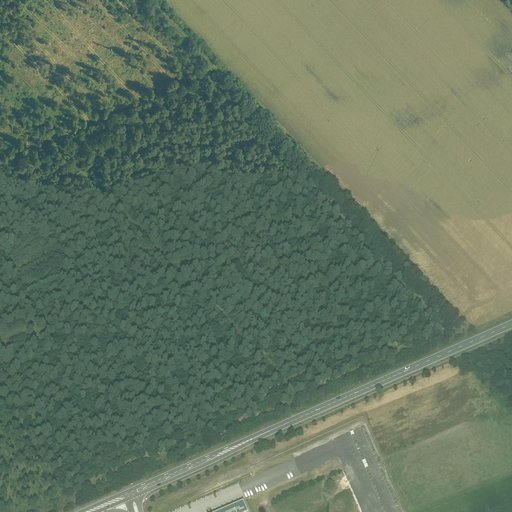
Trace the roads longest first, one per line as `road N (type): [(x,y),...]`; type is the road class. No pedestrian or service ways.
road 1 (track): [(150,0),(469,344)]
road 2 (track): [(0,58),(288,409)]
road 3 (primary): [(469,344),(131,493)]
road 4 (track): [(0,161),(213,68)]
